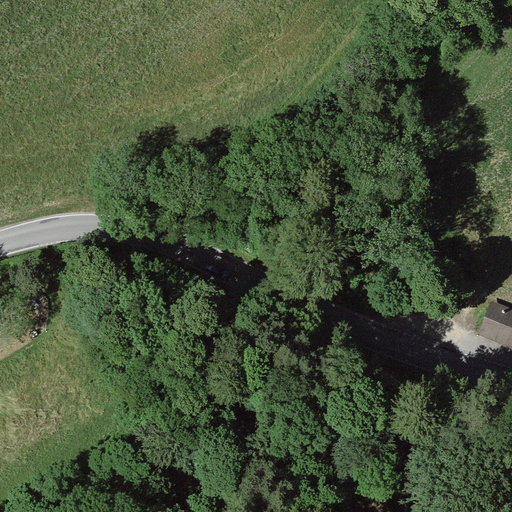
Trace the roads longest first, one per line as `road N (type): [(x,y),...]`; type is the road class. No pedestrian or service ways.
road 1 (tertiary): [(511,387),(342,324),(186,249)]
road 2 (tertiary): [(0,245),(114,228),(186,249)]
